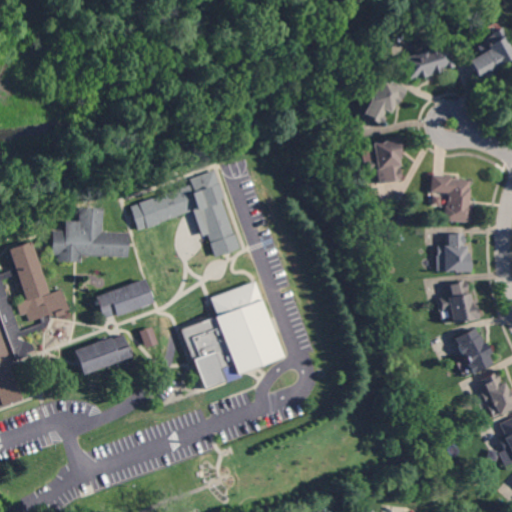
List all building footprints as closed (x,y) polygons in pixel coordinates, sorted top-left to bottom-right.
[(477,81),(465,61),(479,53),(475,46),(489,37),(487,34),(498,27),(503,37),(500,39),(511,56),(496,65),(497,68),(477,81)] [(451,67),(440,70),(440,72),(428,75),(427,72),(423,73),(424,76),(414,79),(413,77),(406,79),(399,58),(425,51),(426,48),(432,46),(436,47),(445,45),(451,67)] [(394,106),(392,105),(388,112),(386,111),(379,124),(360,115),(368,100),(364,98),(368,90),(372,92),(379,78),(403,89),(394,106)] [(398,167),(399,167),(401,179),(377,183),(375,171),(370,172),(367,159),(375,158),(372,143),(397,139),(400,157),(397,158),(399,165),(398,165),(398,167)] [(192,210),(200,235),(206,233),(213,256),(238,248),(213,169),(187,177),(189,185),(127,204),(135,229),(192,210)] [(469,223),(442,220),(445,193),(429,191),(430,175),(451,177),(451,179),(468,181),(468,188),(469,189),(468,204),(471,204),(469,223)] [(151,206),(145,190),(164,183),(170,199),(151,206)] [(120,217),(115,202),(134,195),(139,210),(120,217)] [(439,205),(431,204),(432,196),(440,196),(439,205)] [(102,232),(128,233),(128,256),(81,255),(81,261),(57,261),(58,254),(52,254),(52,231),(78,231),(78,207),(102,207),(102,232)] [(462,246),(465,246),(465,253),(467,253),(466,259),(468,260),(468,272),(435,271),(436,245),(446,246),(446,233),(463,233),(462,246)] [(48,294),(61,289),(68,310),(61,313),(62,315),(53,318),(52,315),(48,317),(49,319),(46,327),(18,338),(31,344),(34,353),(16,359),(15,358),(13,359),(14,362),(2,367),(4,371),(9,369),(21,400),(0,407),(0,274),(10,271),(9,268),(11,267),(5,250),(29,242),(48,294)] [(114,317),(113,314),(102,318),(94,297),(143,279),(152,303),(114,317)] [(470,306),(473,305),(475,318),(450,324),(447,309),(440,310),(438,299),(448,297),(445,283),(464,280),(470,306)] [(222,383),(222,381),(200,389),(178,330),(214,316),(208,298),(253,281),(260,300),(258,301),(279,357),(236,373),(238,377),(222,383)] [(140,332),(152,327),(158,343),(145,348),(140,332)] [(481,342),(482,341),(489,354),(486,356),(490,363),(469,374),(454,346),(456,345),(453,338),(472,328),(481,342)] [(130,358),(80,375),(72,351),(109,338),(110,339),(122,335),(130,358)] [(499,384),(502,382),(505,390),(507,389),(511,399),(511,407),(491,418),(485,406),(489,404),(488,402),(484,404),(479,393),(484,391),(478,379),(495,371),(499,380),(497,381),(499,384)] [(511,461),(511,462),(504,450),(502,451),(496,440),(504,436),(498,425),(511,417),(511,461)] [(488,450),(497,453),(494,461),(485,458),(488,450)]
